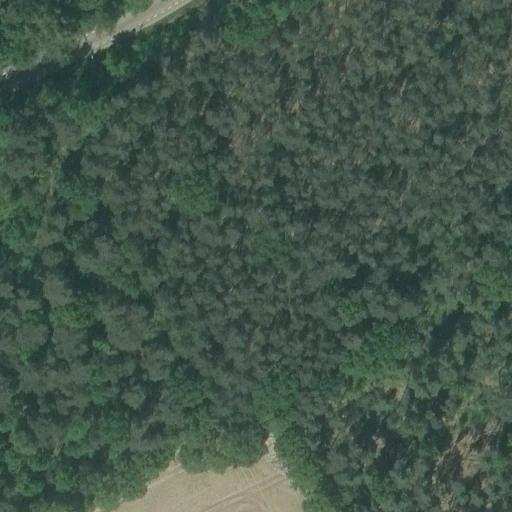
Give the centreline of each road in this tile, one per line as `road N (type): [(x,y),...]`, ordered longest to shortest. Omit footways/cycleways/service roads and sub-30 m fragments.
road 1 (track): [(511,414),(394,320),(83,511)]
road 2 (tertiary): [(0,84),(167,0)]
